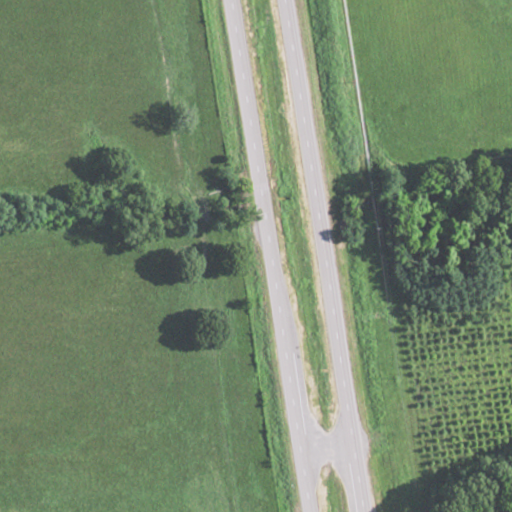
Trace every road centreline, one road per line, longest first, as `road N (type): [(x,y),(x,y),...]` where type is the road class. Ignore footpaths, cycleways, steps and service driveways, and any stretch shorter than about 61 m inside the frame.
road 1 (trunk): [(232,0),(310,511)]
road 2 (trunk): [(364,511),(286,0)]
